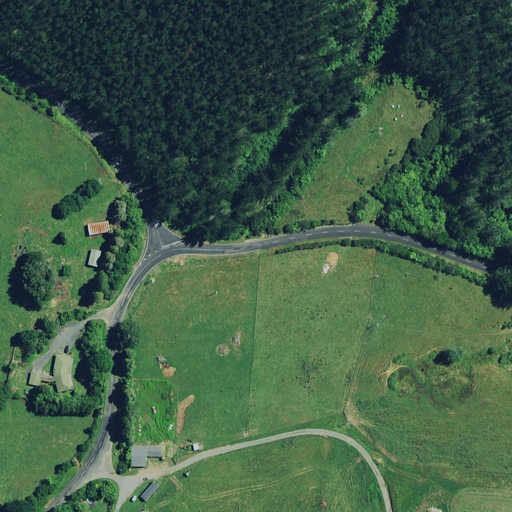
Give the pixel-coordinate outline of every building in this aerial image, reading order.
[(110,232),(108,221),(88,225),(89,235),(110,232)] [(101,252),(91,249),(88,265),(98,267),(101,252)] [(29,384),(40,386),(41,380),(56,383),(58,393),(71,390),(67,372),(70,357),(57,354),(54,372),(55,376),(31,372),(29,384)] [(153,393),(136,394),(136,402),(153,402),(153,393)] [(194,441),(187,442),(188,446),(193,445),(194,450),(199,449),(198,444),(194,444),(194,441)] [(161,457),(161,447),(132,446),(131,466),(146,467),(146,456),(161,457)] [(159,485),(153,480),(141,496),(147,501),(159,485)]
